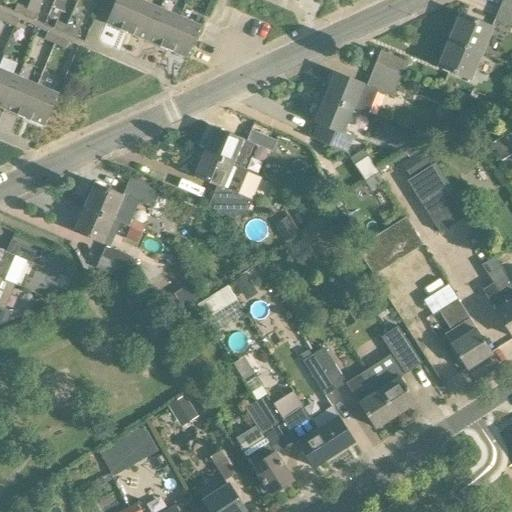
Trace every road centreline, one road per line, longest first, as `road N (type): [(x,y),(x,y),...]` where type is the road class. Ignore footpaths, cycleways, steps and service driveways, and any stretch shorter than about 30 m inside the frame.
road 1 (residential): [(0,191),(417,0)]
road 2 (residential): [(324,511),(511,391)]
